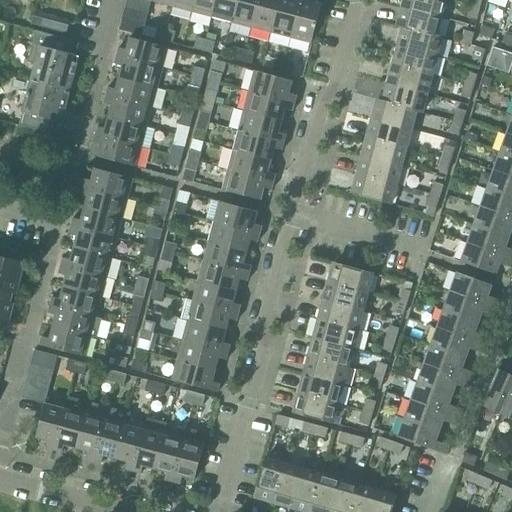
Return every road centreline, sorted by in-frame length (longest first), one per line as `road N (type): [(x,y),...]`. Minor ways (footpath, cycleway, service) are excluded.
road 1 (residential): [(219,511),(299,215)]
road 2 (residential): [(299,215),(358,0)]
road 3 (residential): [(0,415),(60,227)]
road 4 (residential): [(299,215),(428,249)]
road 5 (residential): [(125,511),(0,480)]
